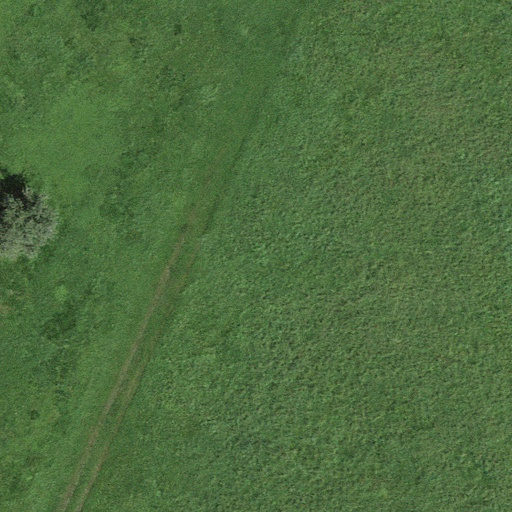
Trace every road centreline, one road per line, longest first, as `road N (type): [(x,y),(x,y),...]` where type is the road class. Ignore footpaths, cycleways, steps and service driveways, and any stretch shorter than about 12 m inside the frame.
road 1 (track): [(299,0),(80,511)]
road 2 (track): [(511,59),(489,78),(449,163),(458,235),(511,389)]
